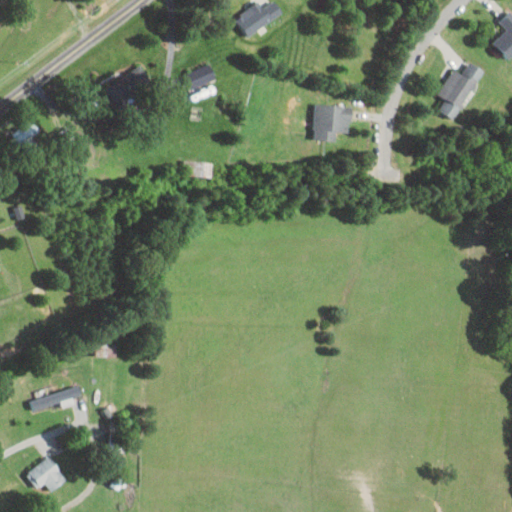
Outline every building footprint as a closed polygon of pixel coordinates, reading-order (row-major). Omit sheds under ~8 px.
[(275,0),(264,7),(261,2),(236,16),(247,35),(284,13),(275,0)] [(507,57),(511,53),(511,10),(499,20),(507,30),(494,40),(507,57)] [(453,67),(439,95),(445,98),(440,108),(458,118),(483,67),(470,60),(463,73),(453,67)] [(193,89),(218,78),(211,62),(186,74),(193,89)] [(105,89),(117,106),(152,82),(141,65),(105,89)] [(335,141),(336,132),(350,132),(351,105),(315,103),(314,140),(335,141)] [(42,132),(31,119),(13,135),(24,148),(42,132)] [(183,175),(212,176),(213,161),(184,160),(183,175)] [(83,395),(80,385),(31,399),(33,409),(83,395)] [(52,491),(68,480),(51,456),(27,473),(38,488),(46,482),(52,491)]
